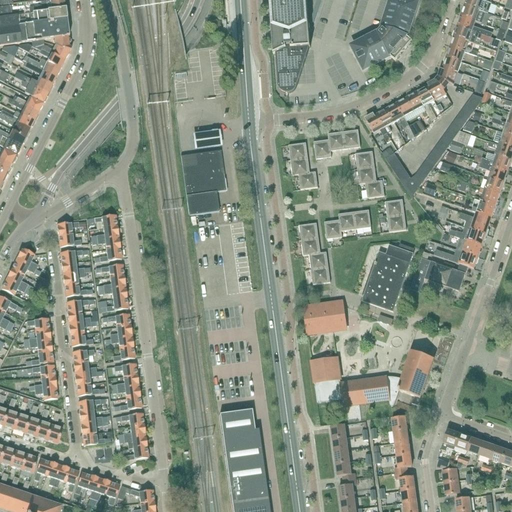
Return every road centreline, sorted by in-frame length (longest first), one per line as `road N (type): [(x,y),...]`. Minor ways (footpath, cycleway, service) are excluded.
road 1 (secondary): [(300,511),(248,123)]
road 2 (residential): [(162,478),(122,170)]
road 3 (tertiary): [(37,219),(60,173),(181,31),(197,0)]
road 4 (residential): [(248,123),(333,114),(398,85),(428,59),(449,0)]
road 5 (residential): [(37,219),(51,249),(77,455)]
road 6 (residential): [(82,0),(77,66),(10,206)]
road 7 (residential): [(511,220),(441,415)]
road 8 (residential): [(122,170),(133,133),(122,53),(104,0)]
road 9 (secondary): [(248,123),(240,0)]
